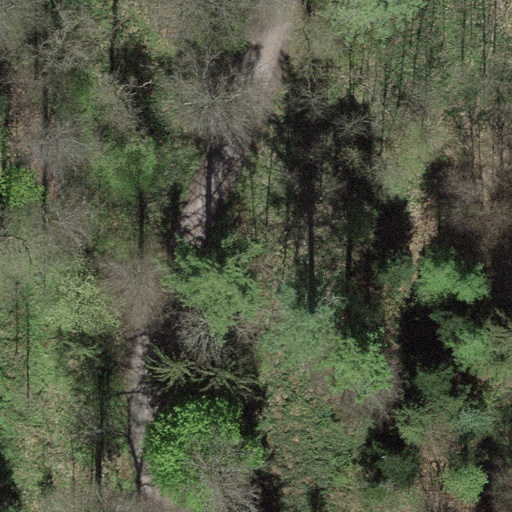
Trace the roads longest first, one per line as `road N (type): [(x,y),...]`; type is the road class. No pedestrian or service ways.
road 1 (track): [(278,0),(269,37),(168,260),(143,345)]
road 2 (track): [(143,345),(138,419),(155,511)]
